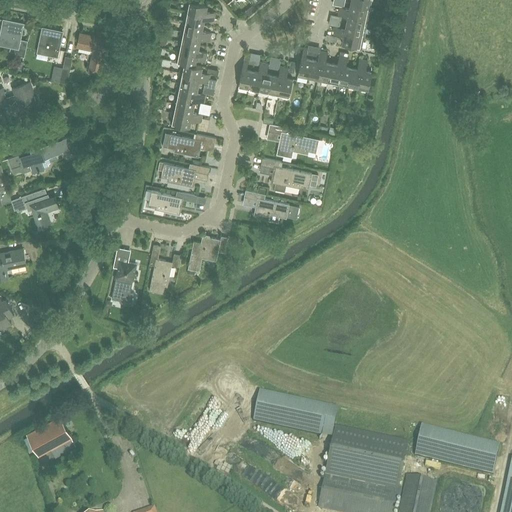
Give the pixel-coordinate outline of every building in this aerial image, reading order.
[(186,11),(214,17),(215,12),(206,11),(207,4),(188,0),(186,11)] [(368,17),(370,7),(351,3),(349,8),(340,6),(339,11),(368,17)] [(214,21),(214,17),(186,11),(184,21),(203,25),(204,19),(214,21)] [(366,27),(368,17),(339,11),(338,15),(348,17),(346,23),(366,27)] [(0,36),(0,43),(12,46),(11,49),(16,50),(15,55),(24,57),(28,40),(20,39),(23,23),(4,19),(0,36)] [(202,31),(203,25),(184,21),(182,31),(210,37),(211,32),(202,31)] [(364,37),(366,27),(346,23),(345,28),(336,26),(335,31),(364,37)] [(43,27),(38,52),(57,56),(62,31),(43,27)] [(209,41),(210,37),(182,31),(180,41),(199,45),(200,39),(209,41)] [(361,47),(364,37),(335,31),(334,35),(343,37),(342,43),(361,47)] [(94,50),(89,72),(100,74),(105,52),(107,53),(110,39),(80,33),(78,46),(94,50)] [(198,50),(199,45),(180,41),(178,51),(206,57),(207,52),(198,50)] [(308,78),(312,58),(306,57),(308,48),(303,47),(297,76),(308,78)] [(318,80),(324,51),(319,50),(317,60),(312,58),(308,78),(318,80)] [(205,61),(206,57),(178,51),(175,61),(183,63),(183,62),(195,65),(196,59),(205,61)] [(328,82),(332,63),(326,61),(328,52),(324,51),(318,80),(328,82)] [(247,69),(249,59),(250,54),(245,53),(238,87),(248,89),(252,70),(247,69)] [(338,84),(344,56),(339,55),(337,64),(332,63),(328,82),(338,84)] [(348,86),(352,67),(346,66),(348,56),(344,56),(338,84),(348,86)] [(67,84),(70,69),(72,58),(65,57),(63,67),(60,82),(67,84)] [(358,88),(364,60),(359,59),(357,68),(352,67),(348,86),(358,88)] [(364,60),(358,88),(368,90),(372,71),(366,70),(368,61),(364,60)] [(202,66),(195,65),(183,62),(183,63),(181,72),(209,78),(210,74),(201,72),(202,66)] [(258,91),(264,63),(260,62),(258,71),(252,70),(248,89),(258,91)] [(268,93),(273,74),(267,73),(269,64),(264,63),(258,91),(268,93)] [(60,82),(63,67),(54,66),(51,80),(60,82)] [(278,95),(284,67),(280,66),(278,75),(273,74),(268,93),(278,95)] [(284,67),(278,95),(289,98),(293,78),(287,77),(289,68),(284,67)] [(208,83),(209,78),(181,72),(179,82),(198,86),(199,81),(208,83)] [(11,105),(17,98),(22,112),(37,107),(31,90),(32,90),(30,82),(13,87),(16,95),(7,98),(3,88),(0,88),(0,100),(1,105),(8,103),(11,105)] [(197,92),(198,86),(179,82),(176,92),(205,98),(206,94),(197,92)] [(204,102),(205,98),(176,92),(174,102),(194,106),(195,101),(204,102)] [(193,112),(194,106),(174,102),(172,112),(201,118),(202,114),(193,112)] [(200,122),(201,118),(172,112),(170,122),(190,127),(191,121),(200,122)] [(295,116),(290,115),(287,126),(288,126),(297,129),(297,126),(299,117),(295,116)] [(292,157),(293,151),(294,145),(308,148),(307,151),(316,152),(319,139),(289,132),(290,127),(270,123),(268,130),(281,133),(277,154),(292,157)] [(326,127),(319,125),(318,131),(318,132),(326,134),(327,130),(328,127),(326,127)] [(163,146),(176,149),(176,146),(185,148),(184,153),(199,156),(202,142),(215,144),(216,138),(196,133),(195,138),(165,132),(163,146)] [(21,155),(20,154),(8,158),(13,173),(20,171),(23,172),(31,169),(32,173),(44,169),(44,167),(49,165),(50,163),(49,157),(63,152),(62,150),(66,148),(79,152),(83,139),(71,136),(62,139),(63,139),(59,141),(58,140),(35,148),(34,145),(29,146),(31,151),(26,152),(26,154),(21,155)] [(286,185),(290,186),(291,180),(301,182),(300,185),(309,187),(312,173),(282,166),(283,162),(262,157),(261,164),(274,167),(271,182),(275,183),(274,189),(285,191),(286,185)] [(164,162),(161,176),(170,178),(170,176),(179,177),(177,183),(193,186),(196,171),(209,174),(210,167),(190,163),(189,168),(164,162)] [(11,199),(4,173),(0,174),(0,204),(2,204),(2,202),(11,199)] [(55,195),(47,197),(44,188),(11,199),(14,210),(27,205),(28,210),(32,208),(39,228),(50,224),(45,211),(59,206),(55,195)] [(151,190),(148,204),(157,206),(157,203),(166,205),(164,211),(180,214),(183,199),(196,202),(197,195),(177,191),(176,196),(151,190)] [(246,190),(244,196),(257,199),(255,207),(254,214),(259,215),(258,217),(268,220),(269,217),(270,212),(278,213),(278,216),(279,216),(287,218),(287,217),(297,219),(299,206),(289,204),(264,199),(266,194),(246,190)] [(225,252),(228,237),(221,236),(221,239),(203,235),(201,242),(194,241),(188,268),(200,270),(203,254),(217,257),(219,251),(225,252)] [(154,244),(150,264),(154,265),(149,290),(163,293),(165,284),(162,284),(164,275),(169,276),(173,261),(158,258),(161,245),(154,244)] [(133,295),(130,295),(136,264),(122,261),(125,248),(117,247),(113,267),(118,268),(112,298),(123,300),(122,303),(131,305),(133,295)] [(0,279),(7,278),(5,269),(26,264),(23,248),(0,253),(0,279)] [(0,326),(3,324),(4,327),(11,323),(8,318),(14,315),(6,299),(2,301),(0,296),(0,326)] [(260,391),(253,421),(332,438),(338,408),(260,391)] [(55,456),(75,445),(60,417),(27,434),(38,455),(50,448),(55,456)] [(421,426),(414,455),(492,475),(499,445),(421,426)] [(340,511),(393,511),(398,490),(408,443),(336,428),(319,507),(340,511)] [(511,511),(511,459),(500,511),(511,511)] [(408,476),(400,511),(429,511),(436,482),(408,476)]
